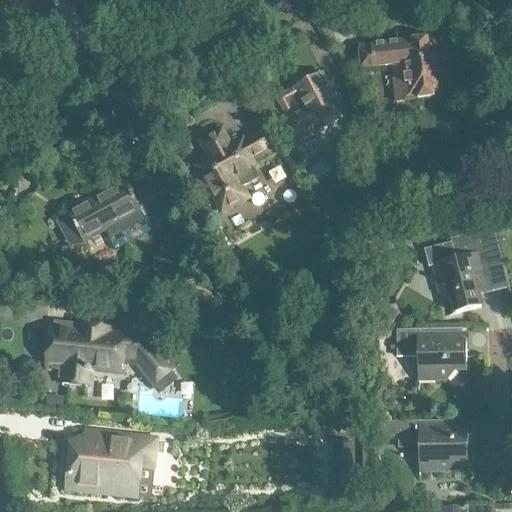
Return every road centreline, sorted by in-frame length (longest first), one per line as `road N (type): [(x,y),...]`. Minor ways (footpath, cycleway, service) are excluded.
road 1 (residential): [(0,158),(196,47)]
road 2 (residential): [(196,47),(0,75)]
road 3 (residential): [(511,495),(495,492),(493,341),(511,340)]
